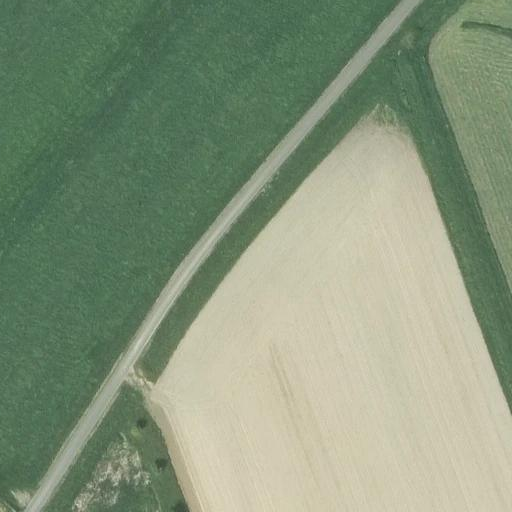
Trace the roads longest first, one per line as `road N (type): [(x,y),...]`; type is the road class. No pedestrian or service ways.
road 1 (track): [(34,511),(182,275),(414,0)]
road 2 (track): [(511,332),(397,20)]
